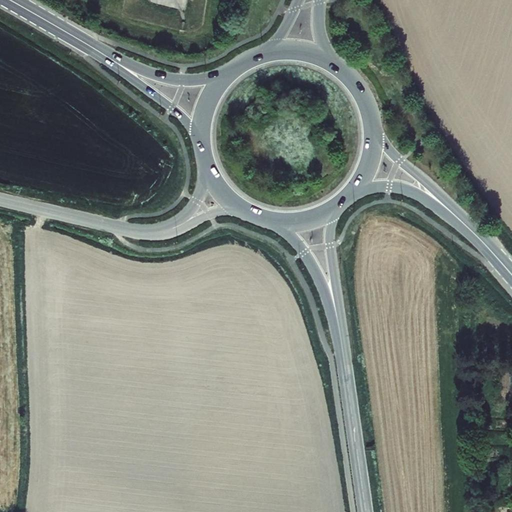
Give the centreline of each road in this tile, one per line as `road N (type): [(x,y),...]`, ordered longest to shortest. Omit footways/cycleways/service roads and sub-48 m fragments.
road 1 (tertiary): [(338,324),(365,511)]
road 2 (unclassified): [(0,199),(135,231),(170,229)]
road 3 (primary): [(459,219),(387,148),(370,118)]
road 4 (primary): [(105,55),(180,115),(200,144)]
road 5 (primary): [(227,73),(172,78),(105,55)]
road 6 (tertiary): [(273,221),(308,259),(338,324)]
road 7 (tertiary): [(338,324),(329,231),(339,203)]
